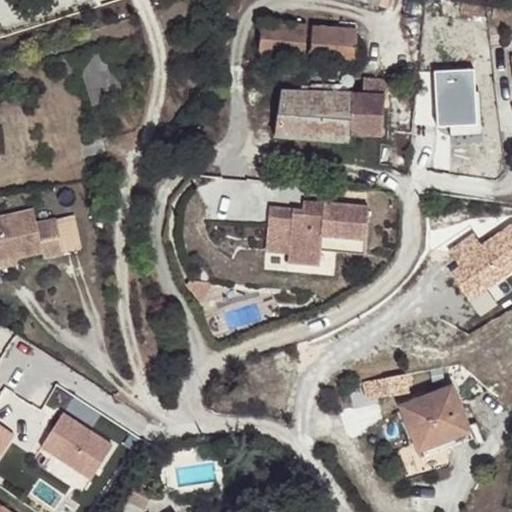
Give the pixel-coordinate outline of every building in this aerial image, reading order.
[(264,20),(261,53),(303,57),(305,23),(264,20)] [(315,24),(313,58),(354,61),(355,28),(315,24)] [(113,56),(82,64),(90,92),(119,84),(113,56)] [(318,74),(317,84),(337,86),(337,75),(318,74)] [(281,89),(275,136),(351,143),(352,133),(380,135),(384,96),(281,89)] [(302,199),(301,208),(321,210),(322,200),(302,199)] [(367,204),(322,200),(321,210),(301,208),(268,205),(264,248),(288,250),(287,259),(318,262),(320,248),(335,250),(363,252),(367,204)] [(0,255),(13,252),(39,246),(40,252),(60,247),(52,213),(33,218),(29,205),(0,211),(0,255)] [(0,262),(14,259),(13,252),(0,255),(0,262)] [(184,287),(200,300),(210,282),(190,279),(184,287)] [(415,390),(412,372),(365,380),(368,398),(415,390)] [(439,436),(468,425),(451,383),(397,404),(415,453),(441,443),(439,436)] [(94,476),(114,447),(63,414),(44,443),(94,476)] [(0,426),(0,457),(14,436),(0,426)]
